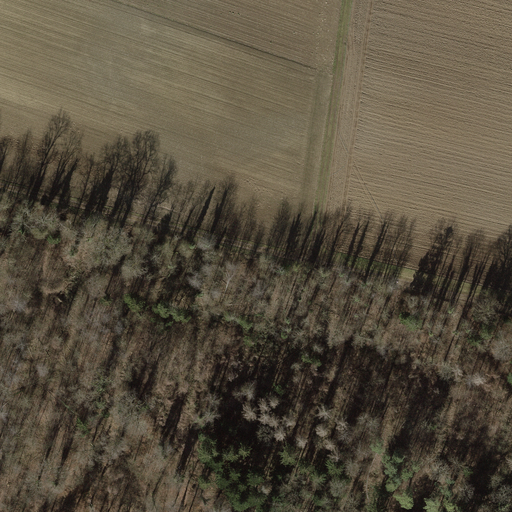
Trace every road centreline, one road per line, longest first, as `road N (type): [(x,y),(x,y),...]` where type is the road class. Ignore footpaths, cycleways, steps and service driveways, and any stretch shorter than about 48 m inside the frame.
road 1 (track): [(0,185),(511,309)]
road 2 (track): [(313,262),(348,0)]
